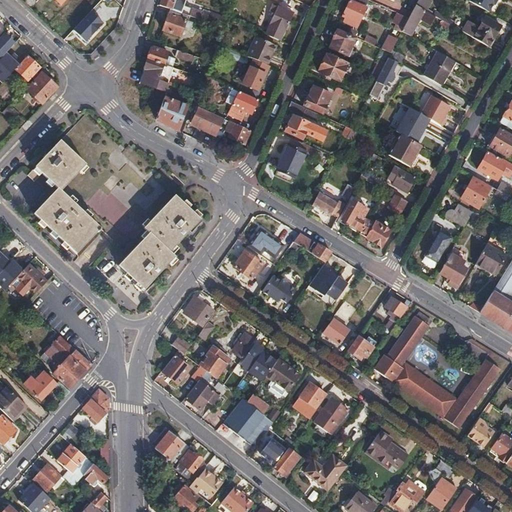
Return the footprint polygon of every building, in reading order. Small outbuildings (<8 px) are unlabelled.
[(158,0),(157,5),(170,9),(187,15),(214,24),(223,27),(227,17),(212,11),(211,14),(202,11),(204,6),(190,1),(188,6),(185,5),(186,0),(158,0)] [(349,0),(342,17),(344,18),(343,22),(352,26),(354,22),(358,24),(365,7),(349,0)] [(417,0),(415,4),(422,8),(426,0),(417,0)] [(468,0),(469,0),(471,2),(489,12),(493,4),(495,4),(496,0),(468,0)] [(279,3),(266,32),(281,39),(293,13),(286,10),(288,4),(283,2),(279,3)] [(415,4),(408,17),(407,20),(402,30),(411,35),(420,18),(431,25),(436,16),(422,8),(415,4)] [(187,15),(170,9),(162,30),(179,36),(187,15)] [(93,12),(73,30),(83,41),(103,24),(93,12)] [(402,30),(407,20),(398,16),(392,27),(401,32),(401,31),(402,30)] [(485,17),(473,37),(488,46),(500,26),(485,17)] [(501,46),(507,31),(499,28),(494,44),(501,46)] [(356,37),(336,29),(328,47),(347,56),(356,37)] [(0,40),(0,60),(15,44),(6,35),(0,40)] [(362,42),(374,46),(376,39),(365,35),(362,42)] [(388,35),(381,49),(390,53),(392,50),(397,39),(388,35)] [(259,37),(249,57),(253,59),(269,65),(278,46),(259,37)] [(150,49),(147,59),(163,64),(167,53),(152,48),(151,49),(150,49)] [(195,55),(177,50),(174,57),(192,62),(195,55)] [(392,50),(390,53),(389,56),(402,63),(405,57),(392,50)] [(437,52),(424,75),(442,86),(455,62),(437,52)] [(348,63),(327,53),(319,71),(340,80),(348,63)] [(28,56),(15,69),(28,81),(40,68),(28,56)] [(372,90),(369,96),(378,101),(388,81),(391,80),(393,78),(393,75),(392,72),(395,68),(397,63),(388,58),(385,63),(378,76),(375,82),(372,90)] [(163,64),(147,59),(144,69),(145,69),(141,84),(165,93),(168,85),(167,84),(172,67),(163,64)] [(269,65),(253,59),(242,83),(257,89),(269,65)] [(379,60),(372,73),(378,76),(385,63),(379,60)] [(378,76),(372,73),(369,79),(371,80),(375,82),(378,76)] [(28,90),(43,105),(57,89),(42,74),(28,90)] [(257,99),(228,85),(226,91),(236,96),(228,114),(241,120),(245,112),(250,115),(257,99)] [(303,106),(319,114),(322,115),(331,95),(313,87),(309,96),(307,95),(303,106)] [(453,95),(450,102),(460,108),(463,101),(453,95)] [(430,119),(442,126),(446,119),(444,118),(450,106),(431,96),(421,114),(430,119)] [(186,106),(163,98),(155,119),(177,129),(186,106)] [(292,101),(288,110),(302,116),(303,115),(316,121),(319,114),(303,106),(292,101)] [(511,102),(499,122),(511,129),(511,102)] [(9,106),(3,112),(13,122),(19,115),(9,106)] [(223,118),(199,107),(192,124),(216,135),(223,118)] [(400,133),(417,143),(430,119),(421,114),(410,108),(396,131),(400,133)] [(65,195),(100,229),(123,251),(145,229),(176,197),(187,185),(164,167),(161,170),(130,144),(127,147),(106,129),(89,113),(88,113),(63,140),(91,167),(65,195)] [(292,116),(286,133),(302,140),(304,133),(321,140),(325,131),(292,116)] [(236,123),(229,121),(225,130),(232,133),(230,137),(246,144),(253,131),(236,123)] [(351,129),(346,126),(342,135),(347,138),(351,129)] [(511,135),(500,129),(490,147),(507,157),(511,148),(511,145),(511,144),(511,135)] [(417,143),(400,133),(389,155),(410,167),(417,154),(422,146),(417,143)] [(308,145),(291,137),(289,144),(305,152),(308,145)] [(65,195),(60,191),(85,165),(61,142),(29,175),(35,181),(43,173),(59,189),(36,214),(77,253),(100,229),(65,195)] [(305,152),(289,144),(278,170),(294,177),(305,152)] [(491,176),(487,184),(497,190),(499,190),(503,182),(497,179),(500,172),(508,176),(511,167),(511,163),(501,158),(500,160),(487,153),(479,168),(491,176)] [(417,154),(410,167),(414,169),(421,156),(417,154)] [(406,193),(415,177),(395,166),(388,178),(393,182),(392,185),(406,193)] [(473,178),(462,199),(478,208),(488,187),(473,178)] [(342,196),(348,200),(354,188),(348,185),(342,196)] [(499,190),(497,190),(494,195),(505,201),(508,195),(499,190)] [(319,191),(312,205),(330,215),(331,213),(338,217),(346,204),(338,200),(337,202),(319,191)] [(395,196),(388,208),(399,214),(405,202),(395,196)] [(176,197),(145,229),(151,234),(120,266),(145,289),(174,258),(169,253),(200,220),(176,197)] [(353,201),(343,220),(369,235),(367,238),(382,246),(390,230),(376,222),(374,224),(363,218),(368,209),(353,201)] [(447,213),(444,216),(464,228),(473,213),(459,205),(456,209),(452,209),(450,210),(447,213)] [(248,247),(271,263),(284,245),(261,228),(248,247)] [(426,255),(437,261),(438,262),(451,239),(439,232),(426,255)] [(103,233),(75,262),(84,271),(112,242),(103,233)] [(300,234),(294,243),(308,252),(314,243),(300,234)] [(314,243),(308,252),(324,262),(331,253),(314,243)] [(487,245),(476,263),(496,275),(507,256),(487,245)] [(452,250),(448,258),(449,258),(441,274),(451,280),(448,284),(457,289),(468,270),(451,260),(455,252),(452,250)] [(244,252),(233,267),(251,279),(262,264),(244,252)] [(0,253),(0,274),(10,263),(0,253)] [(437,261),(426,255),(423,260),(424,263),(432,268),(434,267),(437,261)] [(511,260),(498,284),(480,312),(511,332),(511,303),(510,302),(511,298),(511,260)] [(13,261),(10,263),(0,274),(0,285),(5,290),(18,276),(23,271),(13,261)] [(322,265),(308,286),(323,296),(326,293),(336,300),(347,284),(328,271),(329,270),(322,265)] [(30,266),(11,286),(22,295),(27,290),(25,288),(27,285),(37,294),(48,283),(42,278),(45,275),(39,269),(37,272),(30,266)] [(273,276),(262,291),(278,302),(281,299),(287,303),(295,292),(273,276)] [(194,298),(184,312),(188,315),(187,316),(202,327),(213,311),(194,298)] [(386,308),(395,314),(401,317),(407,308),(391,299),(386,308)] [(338,313),(343,317),(351,307),(346,303),(338,313)] [(351,307),(343,317),(347,320),(354,309),(351,307)] [(9,312),(0,322),(0,324),(4,329),(6,327),(11,321),(12,320),(15,318),(9,312)] [(383,355),(374,368),(399,386),(436,412),(459,428),(466,418),(499,370),(485,360),(454,404),(437,392),(399,367),(430,322),(416,313),(413,318),(413,317),(385,357),(383,355)] [(395,314),(386,328),(391,332),(395,325),(401,317),(395,314)] [(332,319),(322,333),(339,344),(348,331),(332,319)] [(11,321),(6,327),(11,332),(16,326),(14,323),(11,321)] [(213,328),(207,323),(198,335),(205,340),(213,328)] [(391,332),(389,334),(395,338),(401,329),(395,325),(391,332)] [(52,368),(63,356),(67,360),(55,374),(70,389),(92,364),(77,350),(75,351),(57,333),(56,331),(48,341),(52,345),(42,357),(52,368)] [(241,359),(254,341),(244,334),(233,350),(234,353),(241,359)] [(366,335),(362,340),(372,348),(376,342),(366,335)] [(172,344),(185,354),(190,346),(178,337),(172,344)] [(372,348),(362,340),(359,338),(348,352),(360,360),(363,356),(365,358),(372,348)] [(255,344),(239,365),(242,367),(240,369),(245,373),(262,349),(255,344)] [(205,363),(201,368),(206,371),(211,376),(216,379),(229,360),(213,348),(203,361),(205,363)] [(262,351),(247,372),(261,382),(265,377),(276,361),(262,351)] [(234,353),(229,360),(237,365),(241,359),(234,353)] [(173,356),(161,372),(176,384),(189,368),(173,356)] [(276,361),(265,377),(274,383),(270,388),(283,397),(299,375),(278,359),(276,361)] [(191,377),(198,382),(198,381),(206,371),(201,368),(199,366),(191,377)] [(198,381),(204,385),(211,376),(206,371),(198,381)] [(32,378),(25,385),(41,401),(56,385),(43,373),(35,381),(32,378)] [(198,382),(185,399),(199,410),(204,404),(210,408),(218,397),(204,385),(198,381),(198,382)] [(295,405),(312,417),(316,411),(316,410),(325,395),(309,384),(295,405)] [(7,387),(0,394),(0,408),(5,413),(10,419),(19,410),(21,411),(26,406),(7,387)] [(97,390),(82,407),(91,415),(97,421),(108,409),(107,399),(97,390)] [(252,394),(246,402),(263,414),(269,406),(252,394)] [(331,398),(313,422),(331,434),(348,410),(331,398)] [(242,399),(222,424),(233,433),(250,445),(266,425),(269,428),(273,422),(263,414),(246,402),(242,399)] [(19,410),(10,419),(12,421),(21,411),(19,410)] [(97,421),(91,415),(89,417),(95,423),(97,421)] [(2,417),(0,419),(0,442),(2,445),(16,430),(2,417)] [(269,428),(269,429),(274,433),(283,422),(276,418),(273,422),(269,428)] [(477,422),(467,437),(483,448),(490,439),(494,433),(487,428),(484,423),(479,419),(477,422)] [(381,431),(365,453),(384,466),(387,463),(397,470),(408,455),(387,440),(389,437),(381,431)] [(161,455),(157,460),(166,468),(175,457),(178,460),(187,448),(168,433),(155,449),(161,455)] [(499,459),(506,463),(511,453),(511,441),(503,435),(492,450),(501,456),(499,459)] [(272,439),(260,454),(273,464),(284,449),(272,439)] [(57,460),(68,470),(70,472),(84,457),(71,445),(57,460)] [(289,448),(274,468),(282,474),(284,471),(287,473),(300,457),(289,448)] [(189,452),(174,469),(181,475),(186,469),(192,474),(194,472),(201,462),(203,460),(194,454),(193,455),(189,452)] [(313,461),(304,473),(327,490),(345,466),(331,456),(322,468),(313,461)] [(68,470),(62,477),(73,487),(93,464),(84,457),(70,472),(68,470)] [(436,468),(435,469),(444,475),(448,478),(454,471),(441,461),(436,468)] [(201,462),(194,472),(199,476),(206,466),(201,462)] [(47,465),(33,479),(46,491),(59,476),(47,465)] [(94,465),(84,476),(86,478),(85,480),(91,486),(95,486),(99,482),(102,485),(108,478),(94,465)] [(444,475),(435,469),(429,473),(435,487),(441,479),(444,475)] [(197,478),(189,488),(197,494),(202,489),(212,497),(215,493),(222,484),(205,470),(198,479),(197,478)] [(435,487),(426,499),(441,509),(455,489),(441,479),(435,487)] [(412,484),(414,485),(413,487),(422,493),(425,490),(425,486),(418,481),(414,482),(412,484)] [(414,504),(422,493),(413,487),(414,485),(412,484),(409,482),(406,486),(402,482),(395,492),(397,493),(388,505),(394,509),(395,507),(402,511),(409,501),(414,504)] [(36,511),(49,498),(33,483),(18,500),(30,511),(36,511)] [(240,492),(234,486),(221,503),(232,511),(245,511),(253,502),(240,492)] [(185,487),(173,501),(186,511),(192,511),(197,506),(193,503),(198,499),(185,487)] [(465,511),(468,511),(477,499),(465,490),(449,511),(458,511),(461,508),(465,511)] [(95,498),(91,503),(98,509),(101,505),(107,499),(101,492),(100,493),(95,498)] [(356,493),(345,508),(350,511),(371,511),(375,508),(356,493)] [(468,511),(489,511),(490,511),(483,506),(484,504),(477,499),(468,511)]
